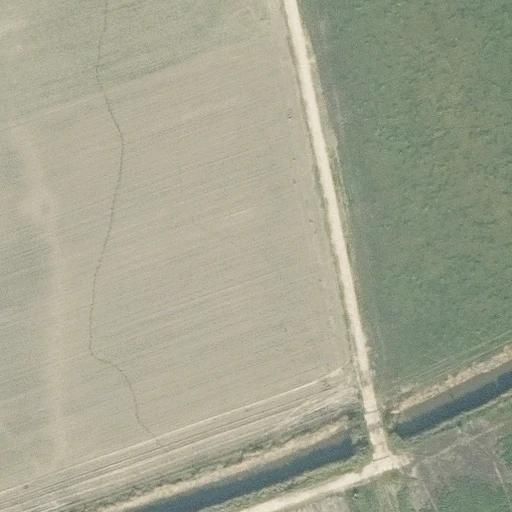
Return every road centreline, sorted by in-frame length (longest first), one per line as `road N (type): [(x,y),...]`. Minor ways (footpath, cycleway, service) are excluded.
road 1 (track): [(290,0),(384,465)]
road 2 (track): [(251,511),(511,409)]
